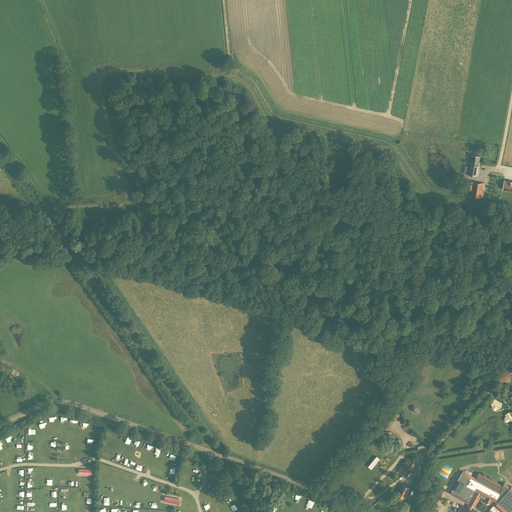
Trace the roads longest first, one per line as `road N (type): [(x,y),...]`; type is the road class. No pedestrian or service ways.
road 1 (unclassified): [(0,424),(47,402),(66,402),(295,481),(359,511)]
road 2 (track): [(48,213),(256,511)]
